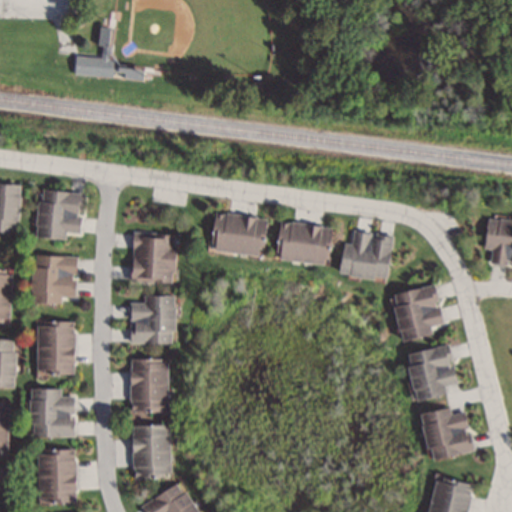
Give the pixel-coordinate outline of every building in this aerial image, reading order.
[(114,27),(99,26),(97,57),(73,55),(72,75),(137,81),(138,70),(111,68),(114,27)] [(0,231),(15,232),(19,184),(0,182),(0,231)] [(34,235),(80,239),(84,193),(38,189),(34,235)] [(206,250),(259,256),(264,218),(211,211),(206,250)] [(511,220),(486,217),(482,249),(491,250),(489,262),(511,264),(511,220)] [(275,220),(271,258),(326,264),(330,227),(275,220)] [(392,236),(350,230),(348,243),(339,242),(335,273),(386,279),(392,236)] [(128,280),(170,283),(174,235),(131,231),(128,280)] [(75,303),(76,255),(31,254),(30,301),(75,303)] [(0,322),(7,323),(9,269),(0,269),(0,322)] [(399,339),(443,330),(433,284),(389,293),(399,339)] [(140,302),(127,302),(127,343),(171,343),(171,294),(140,294),(140,302)] [(73,320),(35,320),(35,374),(73,374),(73,320)] [(0,387),(13,387),(14,338),(0,338),(0,387)] [(414,401),(446,394),(444,387),(455,384),(446,344),(403,353),(414,401)] [(127,412),(165,412),(165,358),(127,358),(127,412)] [(60,389),(28,389),(28,436),(73,436),(73,395),(60,395),(60,389)] [(418,413),(428,460),(472,451),(464,411),(450,414),(449,407),(418,413)] [(130,478),(169,477),(167,424),(128,425),(130,478)] [(74,503),(73,449),(36,449),(36,503),(74,503)] [(434,477),(426,511),(464,511),(471,485),(434,477)] [(196,511),(178,481),(139,504),(143,511),(196,511)]
